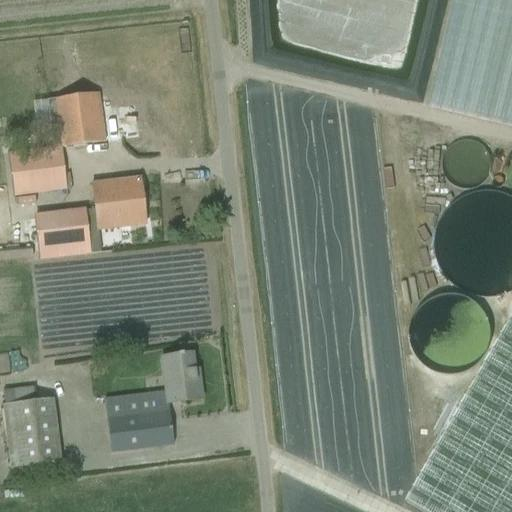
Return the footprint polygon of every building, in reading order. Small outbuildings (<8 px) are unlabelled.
[(280,0),(281,34),(324,46),(324,21),(339,15),(348,14),(347,0),(280,0)] [(511,0),(452,0),(427,108),(511,128),(511,0)] [(13,198),(46,193),(66,191),(61,149),(104,144),(98,94),(47,101),(53,149),(8,155),(13,198)] [(96,232),(145,226),(139,180),(90,186),(96,232)] [(18,208),(35,206),(33,197),(17,199),(18,208)] [(90,257),(84,211),(33,217),(39,263),(90,257)] [(485,246),(492,246),(492,269),(511,267),(511,217),(508,217),(508,225),(484,226),(485,246)] [(422,511),(511,511),(511,318),(405,502),(422,511)] [(112,455),(152,449),(172,447),(167,405),(200,401),(198,383),(194,383),(191,356),(182,357),(182,355),(178,355),(178,357),(171,358),(160,360),(164,393),(105,401),(112,455)] [(52,401),(2,407),(10,471),(60,464),(52,401)]
